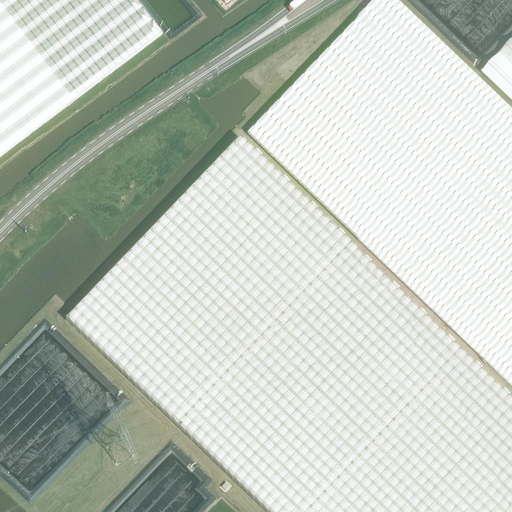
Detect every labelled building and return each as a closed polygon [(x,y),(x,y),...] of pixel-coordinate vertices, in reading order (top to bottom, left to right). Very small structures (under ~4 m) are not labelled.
[(137,0),(0,0),(0,158),(163,34),(137,0)] [(187,12),(187,11),(186,8),(185,5),(184,2),(181,0),(161,0),(160,1),(159,3),(157,6),(157,9),(156,12),(157,14),(158,17),(159,19),(161,22),(162,23),(165,25),(167,26),(171,26),(174,26),(177,26),(179,24),(182,23),(184,20),(185,18),(186,15),(187,12)] [(375,0),(246,133),(511,388),(511,111),(396,0),(375,0)] [(511,42),(482,74),(511,102),(511,42)] [(265,511),(511,511),(511,400),(240,139),(66,320),(265,511)]
